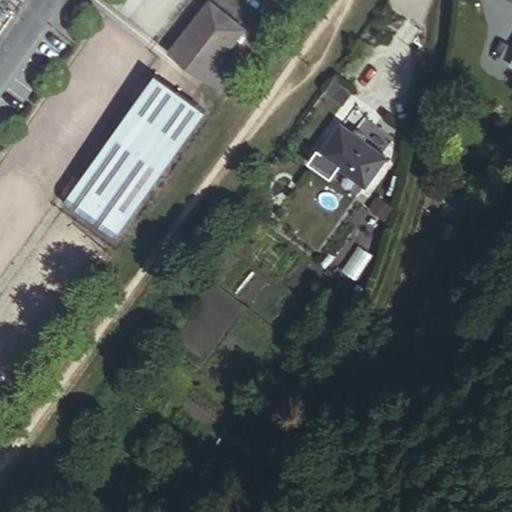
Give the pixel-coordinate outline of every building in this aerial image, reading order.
[(0,0),(0,12),(9,0),(0,0)] [(179,41),(169,54),(204,82),(214,69),(223,57),(233,65),(245,50),(235,42),(244,30),(209,3),(179,41)] [(63,204),(114,241),(205,112),(155,76),(63,204)] [(385,160),(341,127),(320,155),(340,170),(365,188),(385,160)] [(320,155),(317,153),(308,166),(330,182),(340,170),(320,155)]
